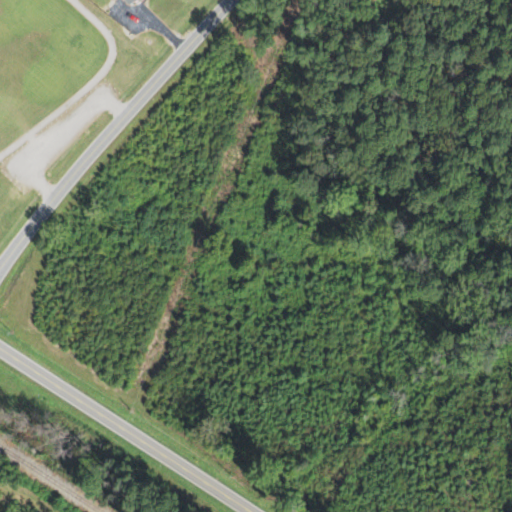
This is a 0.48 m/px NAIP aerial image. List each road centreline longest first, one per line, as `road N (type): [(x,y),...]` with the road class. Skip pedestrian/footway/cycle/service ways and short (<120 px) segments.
road 1 (residential): [(0,269),(92,148),(231,0)]
road 2 (primary): [(249,511),(0,349)]
